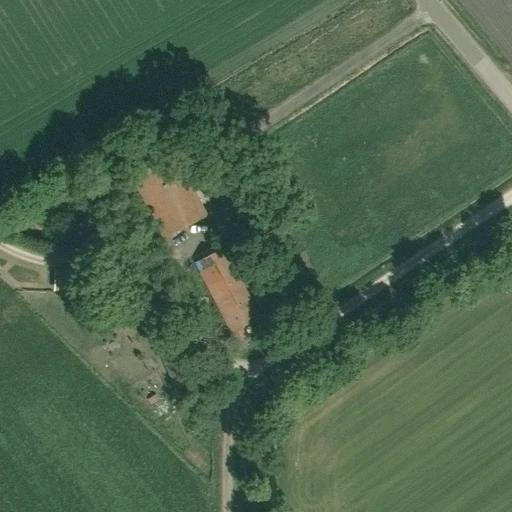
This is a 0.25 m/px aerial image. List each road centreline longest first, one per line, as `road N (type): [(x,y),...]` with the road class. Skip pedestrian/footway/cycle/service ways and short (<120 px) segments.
road 1 (track): [(236,373),(511,194)]
road 2 (track): [(0,242),(49,260),(169,257),(216,362),(236,373)]
road 3 (track): [(236,373),(222,423),(227,511)]
road 4 (unclassified): [(423,0),(511,104)]
